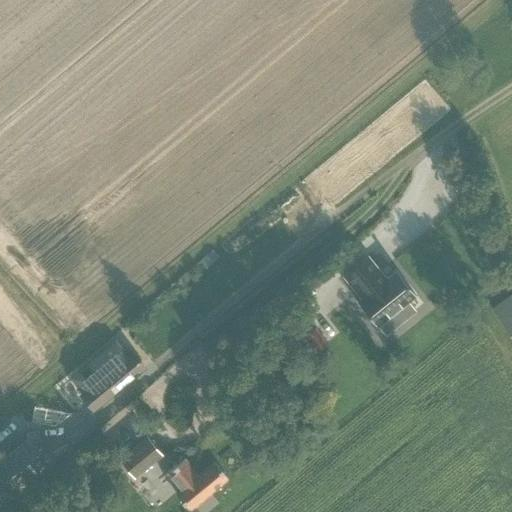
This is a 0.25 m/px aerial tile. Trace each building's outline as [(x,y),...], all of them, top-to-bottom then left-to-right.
[(411,225),(387,244),(395,255),(420,236),(411,225)] [(368,257),(344,276),(363,299),(358,303),(377,327),(393,314),(400,323),(414,311),(406,303),(416,295),(397,272),(386,280),(368,257)] [(511,295),(493,309),(511,335),(511,295)] [(315,328),(304,337),(317,353),(328,344),(315,328)] [(116,341),(73,377),(98,408),(147,367),(134,351),(128,356),(116,341)] [(66,421),(63,417),(72,410),(56,391),(36,407),(62,438),(75,426),(69,418),(66,421)] [(178,420),(184,437),(201,430),(195,414),(178,420)] [(0,460),(0,506),(52,464),(29,437),(0,460)] [(120,460),(135,478),(163,455),(147,437),(120,460)] [(228,478),(215,461),(198,475),(184,458),(165,474),(179,491),(176,493),(190,509),(196,505),(198,508),(213,495),(210,492),(228,478)]
